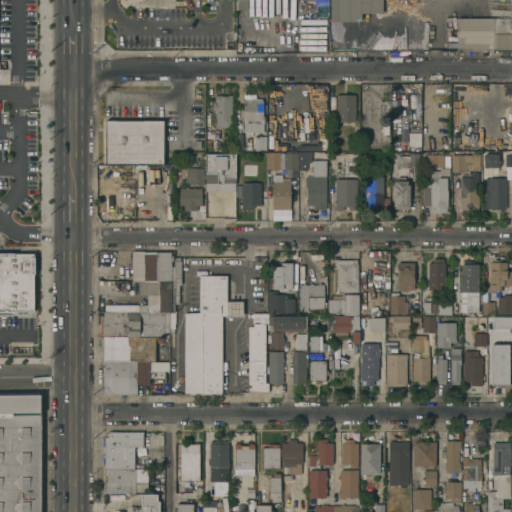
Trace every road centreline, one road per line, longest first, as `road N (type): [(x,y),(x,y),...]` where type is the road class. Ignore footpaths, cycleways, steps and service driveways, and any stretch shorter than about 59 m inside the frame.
road 1 (residential): [(71,415),(511,413)]
road 2 (residential): [(73,235),(511,236)]
road 3 (residential): [(75,68),(511,67)]
road 4 (primary): [(72,511),(73,235)]
road 5 (primary): [(74,192),(75,1)]
